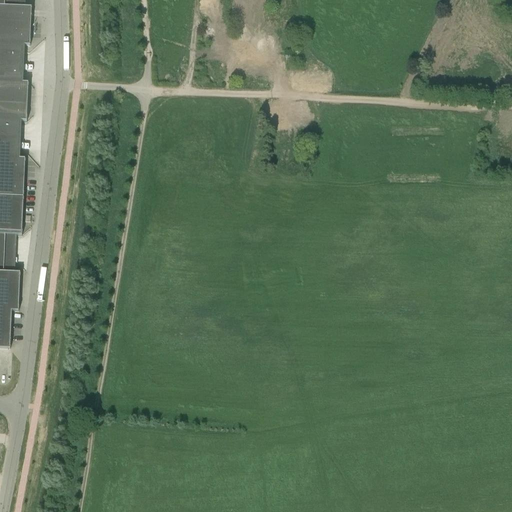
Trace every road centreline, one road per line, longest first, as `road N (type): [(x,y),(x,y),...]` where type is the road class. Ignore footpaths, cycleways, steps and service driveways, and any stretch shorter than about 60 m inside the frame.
road 1 (unclassified): [(60,84),(511,105)]
road 2 (track): [(146,88),(74,511)]
road 3 (unclassified): [(20,405),(60,84)]
